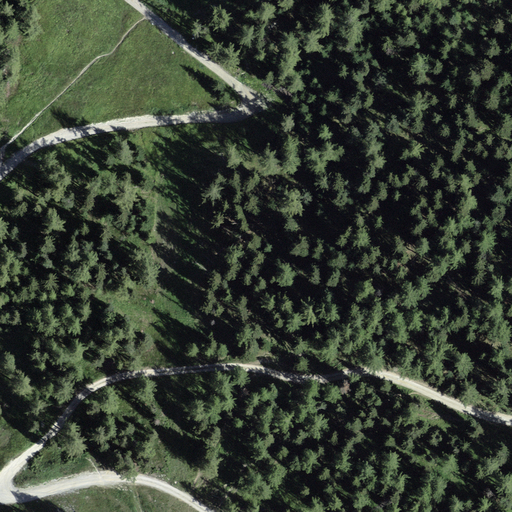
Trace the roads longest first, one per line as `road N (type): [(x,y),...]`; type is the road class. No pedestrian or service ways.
road 1 (track): [(511,420),(376,375),(312,380),(246,366),(131,374),(97,385),(0,482)]
road 2 (track): [(130,0),(241,84),(238,109),(107,125),(6,159)]
road 3 (track): [(0,494),(86,474),(163,485),(203,511)]
